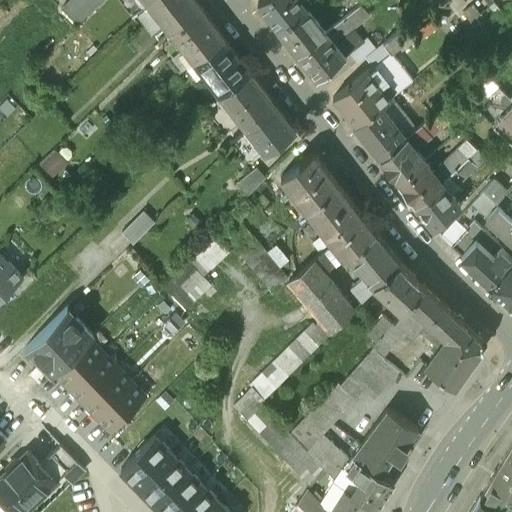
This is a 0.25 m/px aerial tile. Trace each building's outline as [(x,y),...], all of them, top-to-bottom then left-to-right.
[(70,0),(61,9),(77,25),(103,0),(70,0)] [(192,0),(154,0),(149,5),(171,33),(201,11),(192,0)] [(306,7),(300,0),(262,0),(258,4),(278,29),(306,7)] [(306,7),(278,29),(298,54),(325,32),(306,7)] [(201,11),(171,33),(194,62),(223,39),(201,11)] [(325,32),(298,54),(317,79),(345,57),(325,32)] [(250,73),(223,39),(194,62),(220,96),(250,73)] [(365,57),(372,51),(365,42),(350,54),(357,63),(365,57)] [(383,42),(372,51),(365,57),(373,68),(392,53),(383,42)] [(485,72),(476,79),(491,94),(499,85),(485,72)] [(276,107),(250,73),(220,96),(247,130),(276,107)] [(364,77),(334,101),(354,126),(364,118),(381,105),(384,102),(364,77)] [(511,104),(492,126),(511,144),(511,104)] [(406,136),(381,105),(364,118),(354,126),(380,159),(406,137),(406,136)] [(277,107),(251,127),(262,141),(257,144),(266,156),(297,133),(277,107)] [(422,124),(431,136),(445,124),(441,119),(438,122),(433,115),(422,124)] [(406,137),(380,159),(398,182),(424,159),(414,146),(417,144),(422,143),(431,136),(422,124),(406,136),(406,137)] [(436,175),(424,159),(398,182),(416,204),(442,183),(442,182),(447,178),(455,169),(468,156),(460,148),(440,166),(441,171),(436,175)] [(312,216),(342,192),(312,153),(282,177),(312,216)] [(473,161),(468,156),(455,169),(465,178),(481,162),(476,158),(473,161)] [(457,187),(465,178),(455,169),(447,178),(457,187)] [(511,215),(511,184),(505,192),(492,180),(484,189),(499,203),(498,203),(499,204),(511,215)] [(442,183),(416,204),(437,231),(460,206),(454,198),(459,195),(454,189),(450,192),(442,183)] [(342,192),(312,216),(344,257),(349,253),(374,232),(342,192)] [(503,233),(511,222),(511,215),(499,204),(496,207),(491,203),(487,207),(492,211),(486,218),(503,233)] [(121,233),(132,244),(154,223),(143,212),(121,233)] [(475,220),(468,228),(473,233),(480,225),(475,220)] [(511,222),(503,233),(511,241),(511,222)] [(462,255),(477,238),(466,229),(452,245),(462,255)] [(401,264),(374,232),(349,253),(376,283),(401,264)] [(205,273),(231,249),(215,233),(190,256),(205,273)] [(494,254),(502,245),(492,236),(484,245),(494,254)] [(484,245),(477,238),(462,255),(509,298),(511,297),(511,254),(502,245),(494,254),(484,245)] [(0,253),(0,296),(9,288),(21,276),(0,253)] [(162,285),(187,308),(210,282),(184,260),(162,285)] [(331,332),(354,308),(314,260),(288,281),(299,293),(295,296),(300,302),(304,299),(331,332)] [(401,264),(377,285),(404,312),(411,303),(425,287),(401,264)] [(21,276),(9,288),(17,297),(37,277),(29,269),(21,276)] [(460,319),(425,287),(411,303),(447,337),(460,319)] [(27,346),(53,372),(90,337),(65,311),(27,346)] [(377,344),(394,324),(385,317),(369,336),(377,344)] [(483,340),(460,319),(447,337),(427,364),(458,384),(477,358),(476,358),(483,349),(483,340)] [(247,386),(250,390),(260,400),(327,338),(314,323),(247,386)] [(291,433),(326,471),(337,481),(350,459),(324,435),(366,389),(377,399),(400,370),(382,356),(398,336),(408,345),(413,339),(395,323),(394,324),(377,344),(342,386),(337,382),(291,433)] [(145,394),(90,337),(53,372),(108,430),(122,417),(124,419),(126,417),(124,415),(145,394)] [(234,404),(311,485),(326,471),(291,433),(260,400),(250,390),(234,404)] [(370,465),(383,473),(396,453),(401,457),(422,429),(390,409),(354,455),(370,465)] [(119,469),(138,489),(175,452),(156,432),(119,469)] [(511,440),(503,456),(511,461),(511,440)] [(40,463),(57,480),(65,473),(73,481),(85,469),(60,444),(40,463)] [(0,492),(1,493),(0,493),(0,502),(7,509),(13,509),(15,507),(19,511),(24,511),(57,480),(40,463),(29,451),(0,479),(0,492)] [(138,489),(153,503),(190,467),(175,452),(138,489)] [(511,511),(511,461),(503,456),(480,495),(508,511),(511,511)] [(370,465),(353,492),(378,508),(395,481),(383,473),(370,465)] [(153,503),(161,511),(173,511),(204,481),(190,467),(153,503)] [(173,511),(209,511),(222,500),(204,481),(173,511)] [(330,511),(307,487),(297,503),(305,511),(330,511)] [(375,511),(378,508),(353,492),(346,488),(332,511),(375,511)] [(508,511),(480,495),(470,511),(508,511)] [(209,511),(234,511),(222,500),(209,511)]
